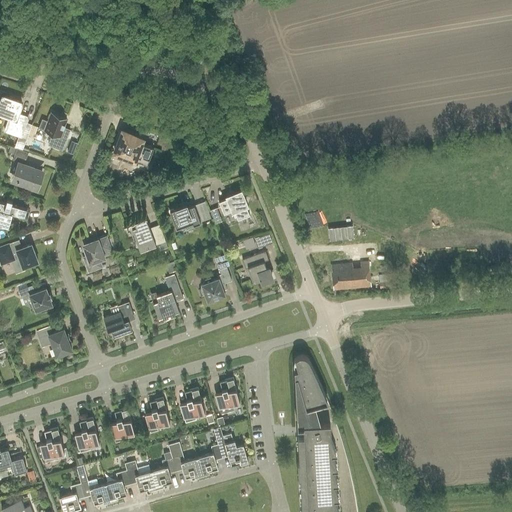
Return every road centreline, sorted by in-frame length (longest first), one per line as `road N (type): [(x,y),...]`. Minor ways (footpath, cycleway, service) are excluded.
road 1 (residential): [(313,291),(99,367)]
road 2 (unclassified): [(402,511),(326,329)]
road 3 (residential): [(74,205),(90,212),(260,161)]
road 4 (unclassified): [(322,316),(511,291)]
road 5 (unclassified): [(260,161),(230,112),(203,88),(167,73),(124,69)]
road 6 (residential): [(99,367),(61,259),(74,205)]
road 7 (residential): [(106,511),(269,463)]
road 8 (residential): [(107,392),(257,349)]
road 9 (residential): [(74,205),(124,69)]
road 10 (unclassified): [(313,291),(260,161)]
road 11 (unclassified): [(124,69),(0,62)]
